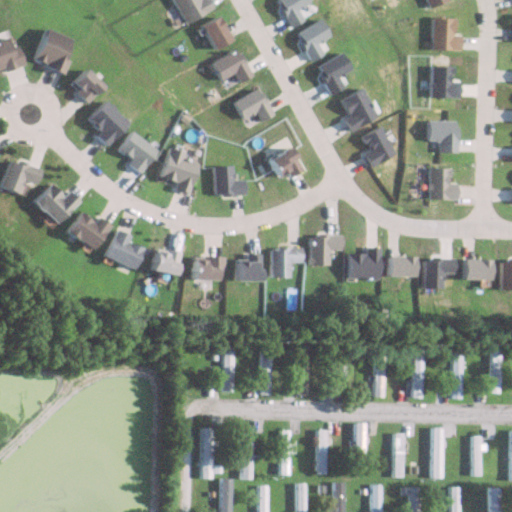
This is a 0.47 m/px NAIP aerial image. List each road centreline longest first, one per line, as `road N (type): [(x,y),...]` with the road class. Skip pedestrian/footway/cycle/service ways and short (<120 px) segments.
road 1 (residential): [(182,511),(187,430),(199,408),(511,413)]
road 2 (residential): [(511,228),(390,220),(342,182),(236,0)]
road 3 (residential): [(342,182),(286,208),(220,224),(150,218),(41,123)]
road 4 (residential): [(482,228),(482,0)]
